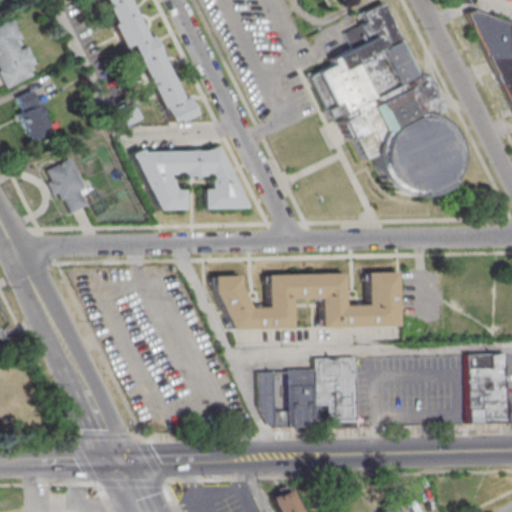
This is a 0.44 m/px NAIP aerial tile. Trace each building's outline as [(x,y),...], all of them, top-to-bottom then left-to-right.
[(100,0),(113,25),(110,26),(121,48),(128,45),(167,124),(173,121),(175,124),(192,116),(183,97),(179,99),(148,36),(143,38),(124,0),(100,0)] [(425,115),(438,110),(421,72),(416,74),(380,2),(359,12),(363,20),(342,30),(351,47),(328,58),(330,63),(307,74),(328,118),(338,113),(341,119),(337,122),(346,138),(351,137),(361,159),(372,153),(372,156),(374,170),(381,182),(392,191),(405,196),(419,197),(432,193),(443,185),(451,174),(456,161),(455,147),(450,134),(442,123),(430,116),(425,115)] [(511,24),(470,12),(462,16),(511,116),(511,24)] [(0,23),(9,19),(18,38),(11,42),(16,51),(24,47),(33,65),(26,68),(29,75),(3,88),(0,82),(0,23)] [(26,92),(32,103),(31,103),(32,106),(35,104),(41,117),(40,117),(48,133),(29,143),(15,116),(19,113),(12,99),(26,92)] [(126,154),(154,210),(179,210),(179,190),(170,190),(164,178),(164,174),(177,174),(177,176),(201,176),(201,173),(205,173),(206,190),(198,190),(198,209),(241,209),(241,205),(212,145),(201,151),(138,152),(136,149),(126,154)] [(65,158),(81,189),(76,192),(82,205),(67,212),(61,199),(57,200),(54,194),(48,197),(41,183),(46,181),(41,170),(65,158)] [(208,275),(234,275),(235,285),(246,307),(263,306),(262,274),(339,273),(339,304),(363,304),(362,272),(391,271),(393,324),(317,326),(316,297),(286,297),(287,327),(228,328),(209,290),(208,275)] [(465,354),(468,422),(507,420),(505,352),(465,354)] [(314,358),(314,368),(315,426),(355,426),(354,357),(314,358)] [(315,426),(288,426),(287,411),(287,368),(314,368),(315,426)] [(288,426),(274,427),(274,425),(268,425),(258,407),(257,371),(272,371),(273,411),(287,411),(288,426)] [(286,487),(298,511),(275,511),(268,496),(286,487)]
